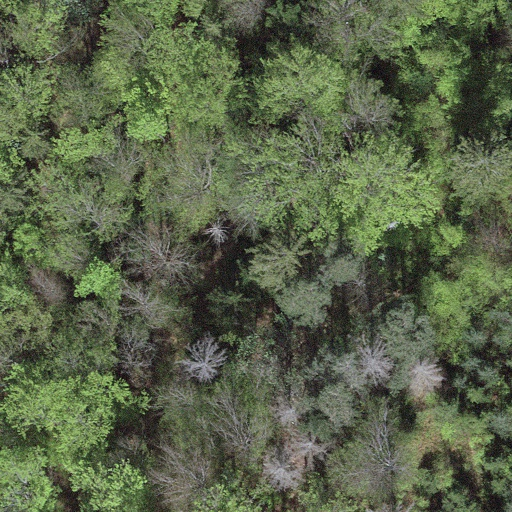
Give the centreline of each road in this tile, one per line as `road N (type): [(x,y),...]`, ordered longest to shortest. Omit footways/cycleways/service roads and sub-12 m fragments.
road 1 (track): [(299,0),(236,218),(202,304),(73,511)]
road 2 (track): [(0,333),(63,178),(110,0)]
